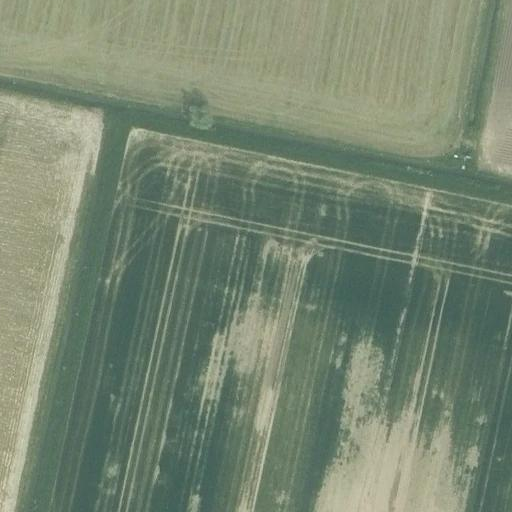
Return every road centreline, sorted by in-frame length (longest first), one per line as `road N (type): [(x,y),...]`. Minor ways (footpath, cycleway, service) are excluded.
road 1 (track): [(0,66),(410,150),(437,150),(484,125)]
road 2 (track): [(0,102),(126,128)]
